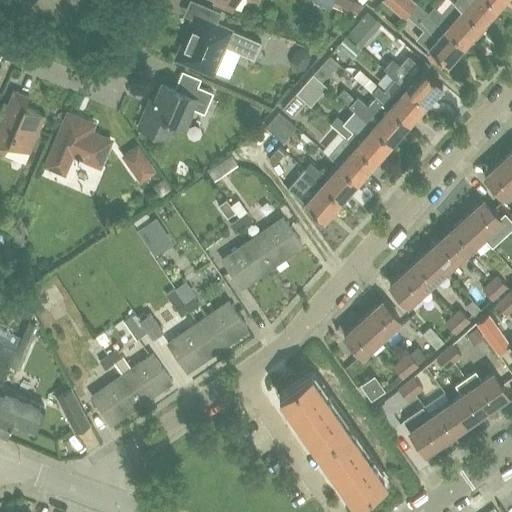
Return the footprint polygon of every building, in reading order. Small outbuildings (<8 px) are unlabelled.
[(356,14),(363,6),(349,0),(331,0),(331,3),(356,14)] [(427,28),(418,38),(447,63),(456,53),(459,55),(467,46),(464,44),(464,43),(429,11),(415,0),(389,0),(405,13),(407,10),(427,28)] [(481,24),(481,25),(452,0),(451,0),(441,12),(434,6),(429,11),(464,43),(472,34),(476,37),(485,28),(481,24)] [(452,0),(481,25),(498,6),(491,0),(452,0)] [(196,64),(214,72),(225,46),(254,58),(261,41),(194,12),(185,33),(191,36),(180,60),(195,66),(196,64)] [(368,12),(347,36),(360,48),(381,24),(368,12)] [(347,54),(355,44),(345,36),(337,46),(347,54)] [(424,104),(442,84),(408,54),(400,64),(392,57),(384,67),(394,75),(393,76),(398,81),(424,104)] [(314,73),(323,82),(340,64),(330,55),(314,73)] [(323,82),(314,73),(296,93),(306,101),(307,102),(311,106),(329,87),(323,82)] [(398,81),(393,76),(383,88),(369,76),(363,84),(374,94),(407,123),(424,104),(398,81)] [(147,107),(139,125),(148,129),(149,132),(155,135),(158,134),(167,138),(174,121),(181,124),(187,111),(191,113),(193,108),(204,113),(213,92),(196,85),(191,96),(162,83),(151,109),(147,107)] [(357,95),(355,98),(343,87),(337,94),(371,124),(391,142),(407,123),(374,94),(366,103),(357,95)] [(14,89),(0,121),(0,150),(4,153),(8,143),(29,152),(45,114),(24,106),(29,96),(14,89)] [(290,121),(307,102),(296,93),(279,112),(288,119),(290,121)] [(246,113),(257,119),(261,109),(251,104),(246,113)] [(68,112),(46,164),(64,172),(72,153),(78,156),(77,159),(81,160),(82,158),(100,165),(111,139),(90,131),(94,123),(68,112)] [(275,134),(288,119),(279,112),(266,127),(275,134)] [(353,129),(345,122),(336,114),(329,122),(345,136),(374,161),(391,142),(371,124),(363,135),(355,128),(353,129)] [(297,127),(290,121),(288,119),(275,134),(283,142),(297,127)] [(357,180),(374,161),(345,136),(328,155),(338,163),(357,180)] [(286,152),(279,145),(272,153),(279,159),(286,152)] [(231,155),(208,170),(215,180),(238,164),(231,155)] [(501,194),(511,184),(511,167),(504,158),(484,175),(501,194)] [(338,163),(327,175),(310,159),(303,166),(304,167),(320,183),(321,182),(340,200),(357,180),(338,163)] [(147,161),(134,170),(141,179),(154,170),(147,161)] [(323,218),(340,200),(321,182),(320,183),(304,167),(287,186),(304,201),(323,218)] [(482,234),(501,217),(484,198),(465,215),(482,234)] [(235,212),(226,199),(218,205),(227,218),(235,212)] [(238,218),(244,226),(253,219),(247,211),(238,218)] [(464,251),(482,234),(465,215),(446,232),(464,251)] [(271,264),(302,243),(284,216),(253,238),(271,264)] [(136,227),(153,252),(168,243),(151,217),(136,227)] [(234,232),(244,226),(238,218),(229,224),(234,232)] [(445,268),(464,251),(446,232),(427,249),(445,268)] [(240,285),(271,264),(253,238),(222,259),(240,285)] [(426,285),(445,268),(427,249),(408,266),(426,285)] [(407,302),(426,285),(408,266),(389,283),(407,302)] [(490,282),(499,292),(506,285),(497,275),(490,282)] [(492,299),(499,292),(490,282),(482,288),(492,299)] [(183,283),(175,289),(189,309),(197,304),(183,283)] [(173,287),(165,293),(181,315),(189,309),(175,289),(173,287)] [(506,314),(511,307),(511,305),(504,296),(496,303),(506,314)] [(380,336),(400,318),(382,299),(363,316),(380,336)] [(473,316),(480,309),(471,299),(464,306),(473,316)] [(229,301),(198,323),(217,348),(247,327),(229,301)] [(452,315),(462,325),(469,319),(460,308),(452,315)] [(137,319),(147,333),(151,339),(161,332),(147,312),(137,319)] [(476,322),(497,352),(510,343),(489,312),(476,322)] [(147,333),(137,319),(134,315),(124,321),(137,339),(147,333)] [(454,332),(462,325),(452,315),(445,322),(454,332)] [(361,353),(380,336),(363,316),(344,334),(361,353)] [(29,319),(16,351),(10,364),(11,364),(20,368),(37,328),(33,326),(35,322),(29,319)] [(186,370),(217,348),(198,323),(168,344),(186,370)] [(422,334),(435,349),(442,343),(429,327),(422,334)] [(106,368),(115,362),(109,354),(107,355),(93,336),(87,341),(106,368)] [(0,387),(0,386),(1,387),(3,382),(2,382),(10,364),(16,351),(0,344),(0,387)] [(444,350),(453,361),(461,355),(452,344),(444,350)] [(109,354),(115,362),(123,356),(117,348),(109,354)] [(445,367),(453,361),(444,350),(436,356),(445,367)] [(140,401),(171,380),(153,353),(122,375),(140,401)] [(400,360),(409,371),(417,364),(408,353),(400,360)] [(401,377),(409,371),(400,360),(393,366),(401,377)] [(311,371),(279,393),(316,447),(348,425),(311,371)] [(466,377),(487,407),(508,393),(493,371),(481,379),(475,371),(466,377)] [(374,374),(362,382),(371,395),(383,386),(374,374)] [(110,422),(140,401),(122,375),(92,396),(110,422)] [(405,382),(414,393),(422,387),(413,376),(405,382)] [(461,392),(451,400),(466,422),(487,407),(466,377),(456,384),(461,392)] [(406,399),(414,393),(405,382),(397,389),(406,399)] [(44,405),(1,387),(0,386),(0,387),(0,434),(5,436),(11,421),(34,431),(44,405)] [(71,387),(56,395),(75,430),(89,423),(71,387)] [(445,436),(466,422),(451,400),(430,414),(445,436)] [(424,451),(445,436),(430,414),(409,428),(424,451)] [(348,425),(316,447),(354,501),(386,478),(348,425)]
